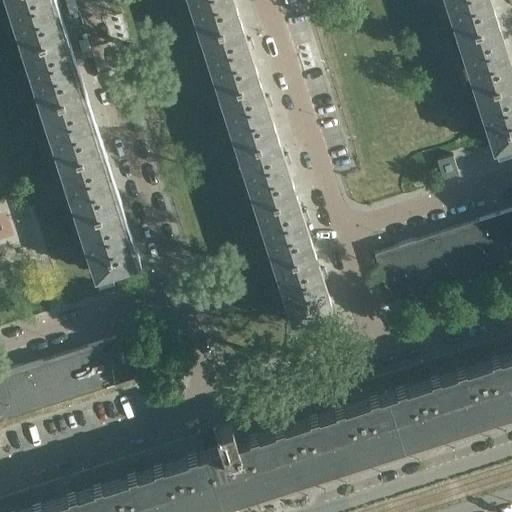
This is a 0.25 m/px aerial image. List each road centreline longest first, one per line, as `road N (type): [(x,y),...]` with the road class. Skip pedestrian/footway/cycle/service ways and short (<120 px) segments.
road 1 (residential): [(181,291),(84,0)]
road 2 (residential): [(343,233),(267,0)]
road 3 (residential): [(216,403),(0,472)]
road 4 (tertiary): [(511,449),(317,511)]
road 5 (residential): [(0,343),(181,291)]
road 6 (residential): [(511,179),(343,233)]
road 7 (residential): [(216,403),(377,351)]
road 8 (residential): [(377,351),(511,308)]
road 9 (residential): [(377,351),(343,233)]
